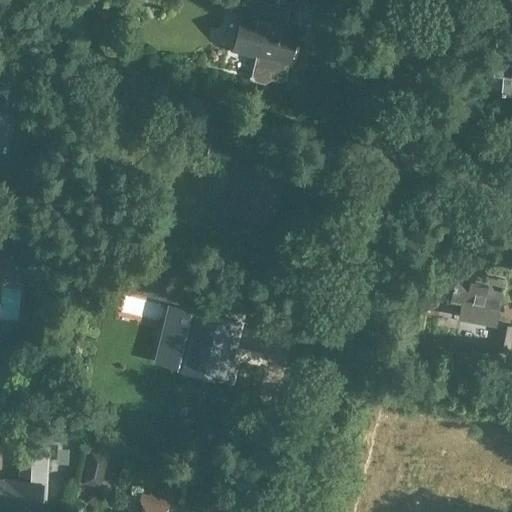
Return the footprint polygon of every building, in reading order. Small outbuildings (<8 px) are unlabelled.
[(289,62),(290,62),(298,28),(274,23),(278,5),(258,0),(233,0),(230,13),(243,15),(235,49),(256,54),(251,74),(256,81),(265,83),(271,79),(279,81),(286,77),(289,62)] [(503,75),(502,93),(511,93),(511,57),(496,55),(494,74),(503,75)] [(232,159),(238,134),(214,129),(214,128),(205,126),(200,147),(208,149),(207,154),(232,159)] [(283,170),(241,159),(228,208),(271,219),(283,170)] [(0,267),(13,269),(16,251),(0,248),(0,267)] [(496,325),(503,289),(504,289),(505,286),(504,285),(505,280),(483,276),(485,263),(460,258),(455,285),(454,284),(453,288),(454,289),(452,301),(461,303),(458,318),(496,325)] [(184,286),(139,274),(135,293),(179,304),(184,286)] [(181,365),(233,378),(237,360),(231,359),(246,297),(213,289),(207,311),(195,308),(194,311),(168,305),(156,359),(181,365)] [(511,325),(501,323),(496,348),(509,351),(511,351),(511,325)] [(398,511),(411,445),(489,460),(497,419),(385,397),(363,511),(398,511)] [(20,446),(19,462),(49,464),(50,447),(20,446)] [(90,450),(82,483),(101,487),(109,454),(90,450)] [(41,511),(42,500),(47,500),(48,481),(0,478),(0,509),(16,510),(16,511),(41,511)] [(167,511),(171,500),(141,493),(136,511),(167,511)]
